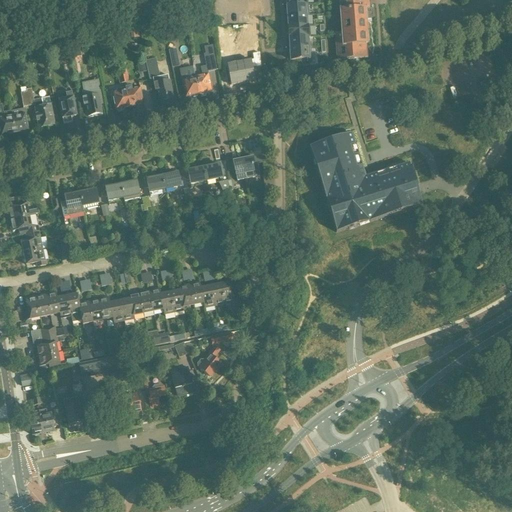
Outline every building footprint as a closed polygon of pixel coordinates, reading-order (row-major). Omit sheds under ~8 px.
[(286,0),(286,7),(287,17),(288,28),(289,39),(290,50),(291,61),(301,60),(302,63),(311,62),(310,48),(309,48),(308,37),(310,37),(309,26),(307,26),(306,16),(309,16),(308,5),(307,0),(286,0)] [(337,36),(338,59),(338,60),(366,59),(365,45),(367,45),(364,9),(367,9),(367,8),(368,8),(367,0),(344,0),(341,0),(341,4),(341,6),(341,7),(341,10),(342,15),(342,22),(342,23),(343,34),(341,34),(336,34),(337,36)] [(23,22),(15,24),(19,46),(29,44),(27,35),(25,36),(23,22)] [(254,78),(253,68),(261,67),(260,53),(252,54),(253,60),(251,60),(227,65),(231,86),(247,83),(246,80),(254,78)] [(206,65),(202,66),(203,73),(214,71),(212,58),(205,59),(206,65)] [(160,78),(157,65),(156,59),(146,61),(146,62),(148,72),(149,80),(153,79),(154,84),(155,91),(157,91),(160,102),(166,101),(166,103),(172,102),(172,100),(173,100),(169,81),(168,81),(167,76),(160,78)] [(148,72),(146,62),(137,65),(140,74),(148,72)] [(208,75),(195,77),(198,94),(200,94),(201,96),(205,95),(206,93),(211,92),(208,75)] [(127,76),(123,77),(129,108),(136,107),(136,109),(142,108),(142,106),(143,105),(140,88),(132,90),(131,87),(129,87),(128,83),(129,82),(127,76)] [(112,95),(110,95),(112,101),(113,101),(115,111),(117,111),(117,113),(123,111),(123,109),(129,108),(123,77),(119,78),(120,84),(122,84),(123,89),(120,89),(120,92),(112,94),(112,95)] [(195,77),(182,80),(186,97),(191,96),(193,97),(196,97),(197,95),(198,94),(195,77)] [(89,84),(82,85),(85,98),(83,99),(84,106),(86,105),(89,117),(94,116),(94,117),(98,117),(101,116),(100,115),(102,114),(100,105),(103,104),(99,83),(90,85),(89,84)] [(41,100),(34,101),(31,90),(26,91),(26,92),(29,106),(34,105),(35,108),(36,115),(37,121),(39,128),(47,127),(47,128),(54,126),(54,125),(51,105),(43,107),(41,100)] [(29,106),(26,92),(21,93),(23,108),(29,106)] [(67,99),(59,101),(62,119),(64,124),(72,122),(71,117),(76,116),(73,98),(72,98),(71,93),(65,94),(67,99)] [(0,130),(1,137),(15,134),(10,112),(3,113),(1,105),(0,105),(0,130)] [(24,110),(10,112),(15,134),(28,131),(24,110)] [(422,206),(409,164),(397,168),(399,172),(388,176),(378,179),(377,174),(370,176),(365,178),(361,166),(357,167),(350,147),(355,145),(351,134),(309,147),(336,233),(422,206)] [(247,159),(243,160),(247,179),(255,178),(252,165),(255,164),(253,155),(246,156),(247,159)] [(243,160),(233,162),(237,181),(247,179),(243,160)] [(219,165),(204,168),(207,182),(218,180),(219,184),(224,193),(229,192),(228,181),(227,181),(225,174),(221,174),(219,165)] [(204,168),(188,171),(191,185),(207,182),(204,168)] [(178,173),(162,176),(165,191),(166,191),(166,194),(182,191),(178,173)] [(162,176),(147,180),(150,194),(151,197),(164,194),(163,191),(165,191),(162,176)] [(137,182),(121,185),(125,203),(141,200),(137,182)] [(121,185),(106,188),(108,202),(109,202),(110,207),(125,204),(125,203),(121,185)] [(190,189),(184,190),(186,201),(192,199),(190,189)] [(96,190),(80,193),(83,207),(99,204),(96,190)] [(66,202),(60,203),(65,228),(71,227),(69,217),(84,214),(83,207),(80,193),(64,196),(66,202)] [(17,197),(6,200),(8,208),(7,208),(10,220),(35,214),(34,210),(28,211),(27,204),(25,204),(24,198),(18,199),(17,197)] [(58,197),(51,199),(54,210),(61,209),(58,197)] [(148,197),(142,198),(145,209),(151,208),(148,197)] [(107,206),(101,207),(103,217),(109,216),(107,206)] [(35,214),(10,220),(12,232),(19,230),(20,236),(26,235),(39,232),(35,214)] [(27,241),(21,242),(24,254),(43,250),(39,232),(26,235),(27,241)] [(96,237),(90,238),(92,251),(98,250),(96,237)] [(68,244),(61,246),(64,258),(71,256),(68,244)] [(43,250),(24,254),(26,266),(36,263),(37,268),(46,266),(43,250)] [(192,269),(183,271),(185,280),(194,278),(192,269)] [(172,270),(162,272),(164,282),(174,280),(172,270)] [(214,271),(204,273),(206,282),(215,280),(214,271)] [(152,272),(142,274),(144,284),(154,282),(152,272)] [(130,273),(120,275),(122,285),(132,283),(130,273)] [(110,274),(100,276),(103,287),(113,285),(110,274)] [(91,280),(81,282),(83,291),(93,290),(91,280)] [(70,281),(61,282),(63,292),(71,291),(70,281)] [(231,282),(220,284),(225,305),(230,304),(232,311),(233,312),(241,311),(239,293),(243,293),(242,288),(239,288),(238,283),(231,284),(231,282)] [(200,283),(190,285),(194,305),(203,303),(204,303),(201,288),(200,283)] [(220,284),(211,286),(215,307),(225,305),(220,284)] [(190,285),(179,287),(180,291),(184,308),(184,307),(194,305),(190,285)] [(211,286),(201,288),(204,303),(203,303),(205,309),(215,307),(211,286)] [(159,289),(149,291),(153,312),(163,310),(160,295),(159,289)] [(149,291),(139,294),(143,314),(153,312),(149,291)] [(180,291),(170,293),(174,313),(185,311),(184,307),(184,308),(180,291)] [(56,293),(46,295),(50,316),(59,314),(60,314),(57,298),(56,293)] [(170,293),(160,295),(163,310),(164,315),(174,313),(170,293)] [(77,294),(67,296),(71,317),(72,317),(73,322),(82,320),(83,325),(83,324),(81,315),(79,304),(77,294)] [(139,294),(129,296),(129,299),(130,299),(134,316),(143,314),(139,294)] [(46,295),(36,297),(40,318),(50,316),(46,295)] [(57,298),(60,314),(59,314),(60,319),(71,317),(67,296),(57,298)] [(27,307),(22,308),(25,323),(31,322),(30,320),(40,318),(36,297),(25,299),(27,307)] [(109,298),(99,300),(103,320),(113,318),(110,303),(109,298)] [(129,299),(120,301),(124,322),(135,320),(134,316),(130,299),(129,299)] [(99,300),(89,302),(93,322),(103,320),(99,300)] [(110,303),(113,318),(114,324),(124,322),(120,301),(110,303)] [(89,302),(79,304),(81,315),(83,324),(93,322),(89,302)] [(213,328),(209,329),(210,334),(220,332),(219,327),(218,327),(217,323),(212,325),(213,328)] [(202,325),(198,326),(200,336),(210,334),(209,329),(203,331),(202,325)] [(194,332),(189,334),(190,338),(200,336),(198,326),(193,327),(194,332)] [(33,337),(56,332),(55,327),(41,330),(32,332),(33,337)] [(34,342),(57,337),(56,332),(33,337),(34,342)] [(231,333),(211,337),(213,345),(233,341),(231,333)] [(56,343),(58,342),(63,341),(62,336),(57,337),(34,342),(37,357),(58,353),(56,343)] [(118,340),(108,343),(110,355),(120,353),(119,348),(118,340)] [(184,343),(174,347),(179,359),(189,355),(184,343)] [(205,363),(200,369),(210,377),(215,371),(217,372),(223,365),(214,358),(220,351),(215,347),(204,361),(205,363)] [(58,353),(37,357),(40,372),(80,364),(78,358),(66,360),(67,362),(60,363),(58,353)] [(124,355),(108,359),(110,367),(126,364),(124,355)] [(110,373),(107,359),(79,365),(82,378),(110,373)] [(188,368),(171,372),(177,397),(194,393),(188,368)] [(22,387),(33,385),(31,374),(20,376),(22,387)] [(150,389),(147,376),(140,377),(140,379),(139,379),(142,391),(150,389)] [(142,391),(139,379),(133,380),(136,392),(142,391)] [(152,389),(147,391),(151,409),(159,407),(159,405),(167,403),(164,387),(160,385),(154,387),(152,389)] [(213,395),(209,387),(204,389),(207,397),(213,395)] [(122,394),(120,397),(124,413),(132,411),(132,413),(141,411),(138,394),(128,396),(128,395),(126,394),(122,394)] [(72,406),(65,407),(69,425),(71,424),(72,425),(75,425),(76,423),(83,422),(79,405),(78,405),(77,399),(71,400),(72,406)] [(46,410),(39,411),(43,433),(48,432),(50,433),(52,432),(53,431),(54,431),(51,415),(47,415),(46,410)] [(33,418),(29,419),(32,435),(33,435),(35,436),(37,435),(38,434),(43,433),(39,411),(31,413),(33,418)]
